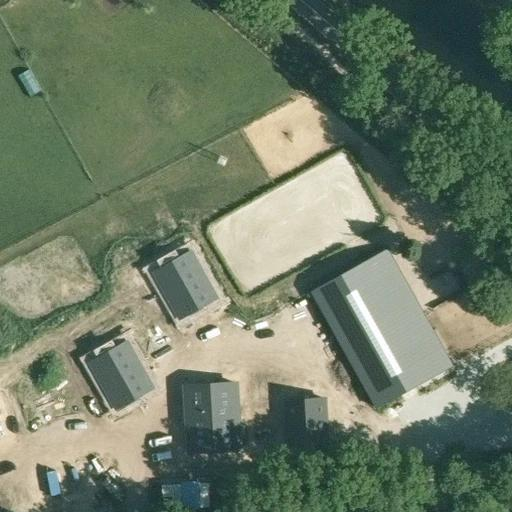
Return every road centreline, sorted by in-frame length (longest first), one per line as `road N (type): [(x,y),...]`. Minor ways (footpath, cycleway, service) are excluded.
road 1 (secondary): [(511,188),(300,0)]
road 2 (unclassified): [(511,492),(295,511)]
